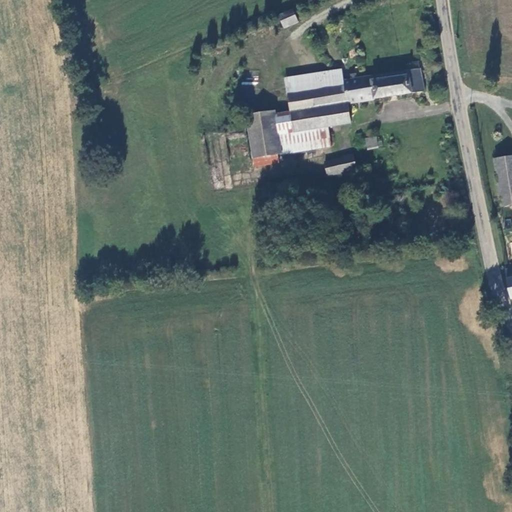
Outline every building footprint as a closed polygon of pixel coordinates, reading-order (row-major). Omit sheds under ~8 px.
[(285,29),(299,24),(294,12),(281,17),(285,29)] [(375,82),(375,77),(343,82),(344,88),(289,96),(291,110),(291,114),(312,112),(315,131),(328,129),(351,126),(349,114),(358,113),(356,105),(424,95),(421,71),(406,73),(407,78),(375,82)] [(287,81),(289,96),(344,88),(343,82),(342,73),(287,81)] [(406,73),(375,77),(375,82),(407,78),(406,73)] [(331,148),(328,129),(315,131),(312,112),(291,114),(291,110),(276,113),(282,156),(331,148)] [(282,156),(276,113),(248,117),(254,168),(283,163),(282,156)] [(376,139),(365,141),(368,150),(378,148),(376,139)] [(511,157),(495,161),(503,206),(511,204),(511,157)] [(323,165),(326,178),(355,173),(352,160),(323,165)]
